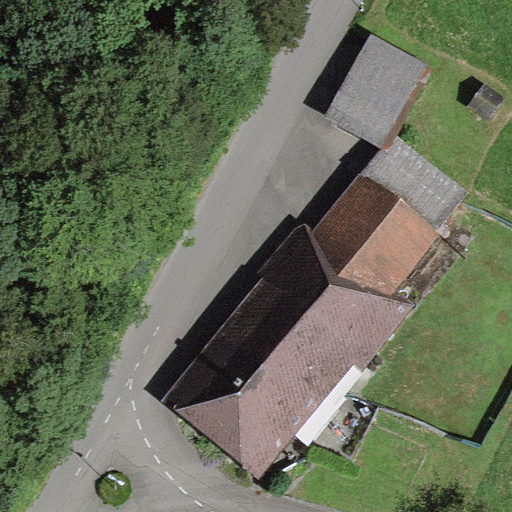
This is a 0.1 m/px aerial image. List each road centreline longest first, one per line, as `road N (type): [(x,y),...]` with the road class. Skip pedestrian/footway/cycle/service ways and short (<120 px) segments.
road 1 (residential): [(122,395),(337,0)]
road 2 (residential): [(198,511),(142,439),(122,395)]
road 3 (residential): [(52,511),(122,395)]
